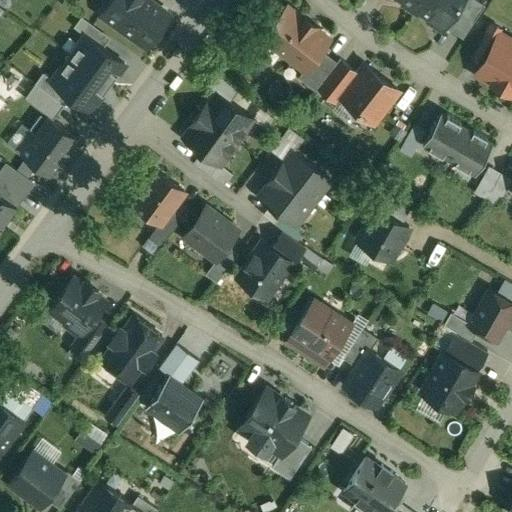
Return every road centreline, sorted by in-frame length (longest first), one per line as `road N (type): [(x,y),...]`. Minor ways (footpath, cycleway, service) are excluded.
road 1 (residential): [(50,235),(465,486)]
road 2 (residential): [(511,124),(319,0)]
road 3 (residential): [(132,126),(222,0)]
road 4 (residential): [(132,126),(249,213)]
road 5 (residential): [(50,235),(132,126)]
